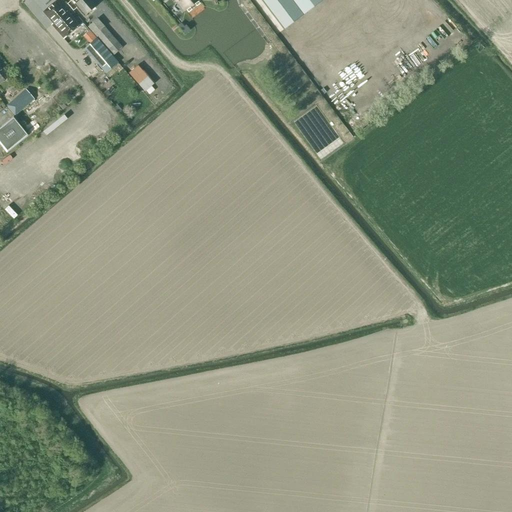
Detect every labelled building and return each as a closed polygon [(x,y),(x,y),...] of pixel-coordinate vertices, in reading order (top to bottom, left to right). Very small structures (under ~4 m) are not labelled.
[(74,5),(84,17),(96,6),(90,0),(71,0),(75,4),(74,5)] [(262,0),(287,31),(327,0),(262,0)] [(417,0),(396,0),(310,65),(346,112),(445,37),(417,0)] [(51,25),(63,39),(78,26),(66,12),(65,13),(55,2),(43,12),(52,24),(51,25)] [(88,27),(99,40),(113,56),(122,48),(97,19),(88,27)] [(104,73),(117,62),(96,39),(84,49),(104,73)] [(149,96),(155,90),(152,86),(154,84),(134,62),(125,71),(149,96)] [(33,99),(25,90),(7,105),(15,115),(33,99)] [(0,129),(0,150),(4,147),(7,152),(27,136),(13,119),(0,129)]
